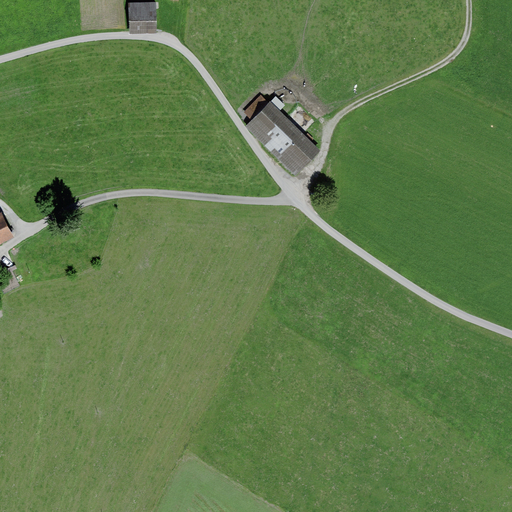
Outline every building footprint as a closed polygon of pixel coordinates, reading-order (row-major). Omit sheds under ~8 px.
[(155,2),(128,3),(129,34),(156,33),(155,2)] [(244,112),(252,119),(269,102),(261,94),(244,112)] [(276,96),(271,101),(280,110),(285,105),(276,96)] [(296,174),(321,149),(280,110),(271,101),(270,100),(269,102),(252,119),(246,125),(296,174)] [(0,243),(14,236),(2,211),(0,211),(0,243)]
